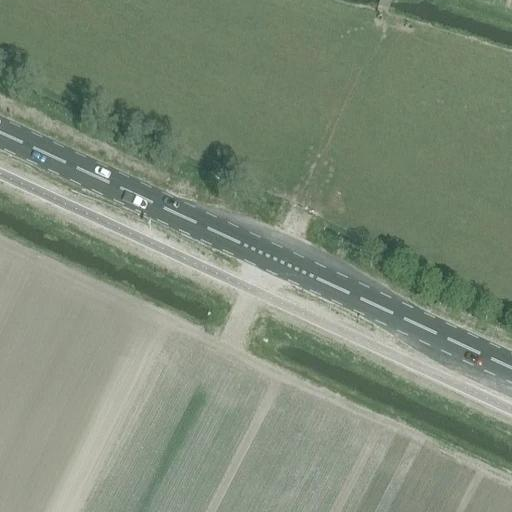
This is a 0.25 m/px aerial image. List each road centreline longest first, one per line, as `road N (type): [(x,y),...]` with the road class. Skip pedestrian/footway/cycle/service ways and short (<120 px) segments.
road 1 (primary): [(511,370),(0,133)]
road 2 (track): [(229,347),(305,207)]
